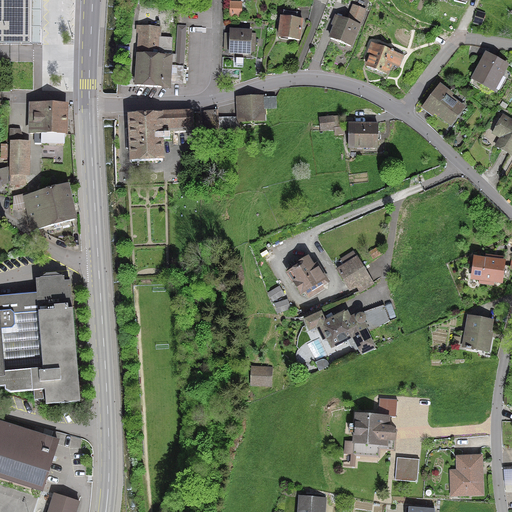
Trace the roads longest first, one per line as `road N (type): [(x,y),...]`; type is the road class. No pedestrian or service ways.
road 1 (primary): [(89,102),(110,432),(105,511)]
road 2 (residential): [(210,99),(318,78),(363,89),(402,113)]
road 3 (residential): [(511,323),(497,416),(503,511)]
road 4 (residential): [(402,113),(511,213)]
road 5 (residential): [(402,113),(457,38),(511,43)]
road 6 (residential): [(89,102),(210,99)]
